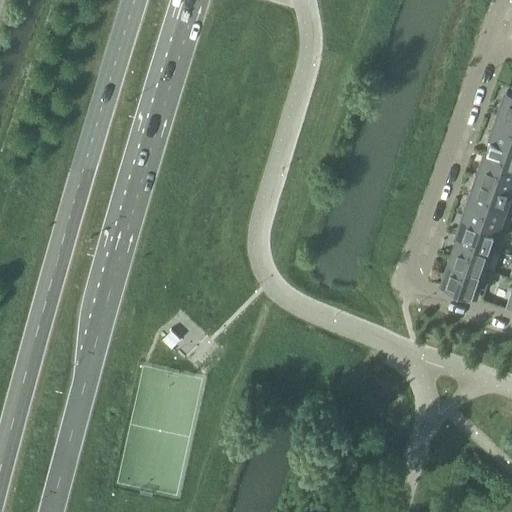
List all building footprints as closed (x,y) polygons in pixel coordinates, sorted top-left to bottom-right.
[(511,94),(506,93),(499,114),(511,118),(511,94)] [(511,118),(499,114),(492,135),(511,141),(511,118)] [(511,141),(492,135),(485,155),(511,164),(511,141)] [(511,164),(485,155),(478,175),(511,187),(511,164)] [(511,187),(478,175),(471,196),(505,208),(505,209),(511,211),(511,209),(511,187)] [(471,196),(463,216),(498,228),(498,227),(505,209),(505,208),(471,196)] [(463,216),(456,237),(491,249),(491,250),(497,252),(505,230),(498,227),(498,228),(463,216)] [(456,237),(449,257),(484,269),(484,268),(491,250),(491,249),(456,237)] [(484,269),(449,257),(442,278),(483,293),(491,271),(484,268),(484,269)]
